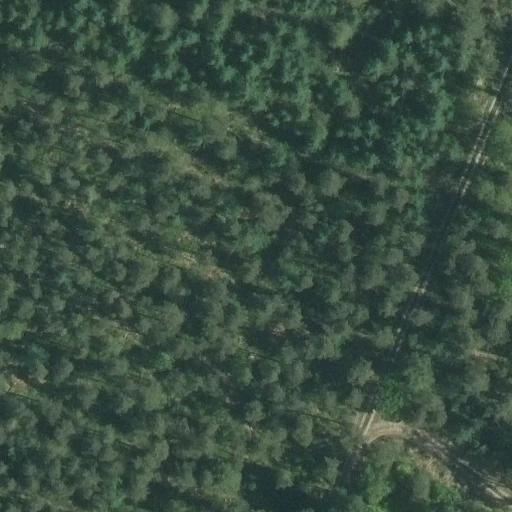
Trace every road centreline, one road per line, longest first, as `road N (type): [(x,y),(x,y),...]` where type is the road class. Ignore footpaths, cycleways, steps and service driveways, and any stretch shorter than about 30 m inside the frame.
road 1 (track): [(326,511),(511,62)]
road 2 (track): [(511,505),(371,406)]
